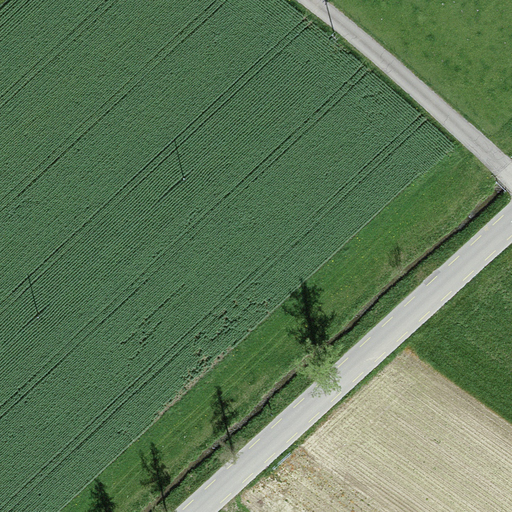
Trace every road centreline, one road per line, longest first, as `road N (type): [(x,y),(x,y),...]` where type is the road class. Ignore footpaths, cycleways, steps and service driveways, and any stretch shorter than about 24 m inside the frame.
road 1 (residential): [(511,222),(194,511)]
road 2 (unclassified): [(511,176),(311,0)]
